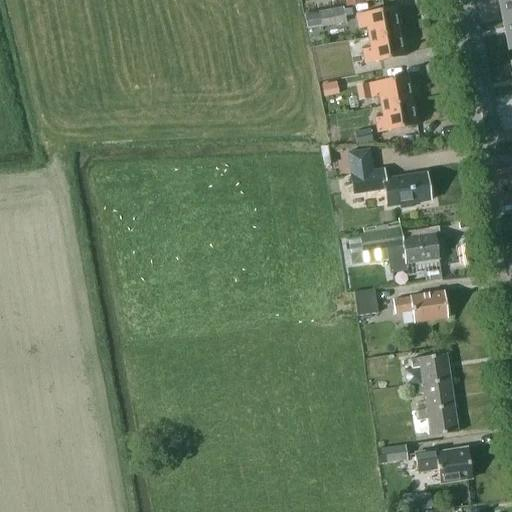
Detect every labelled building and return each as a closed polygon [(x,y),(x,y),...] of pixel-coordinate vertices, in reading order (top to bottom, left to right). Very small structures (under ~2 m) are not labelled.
[(511,0),(498,0),(503,20),(511,17),(511,0)] [(346,24),(342,7),(318,12),(321,28),(346,24)] [(366,28),(368,38),(399,32),(395,8),(355,15),(358,29),(366,28)] [(511,17),(503,20),(509,50),(511,49),(511,17)] [(399,32),(368,38),(370,48),(361,49),(363,64),(404,57),(399,32)] [(378,97),(380,107),(412,101),(407,76),(367,84),(370,98),(378,97)] [(324,97),(339,94),(337,82),(322,85),(324,97)] [(416,126),(412,101),(380,107),(382,117),(373,118),(376,133),(416,126)] [(357,145),(373,142),(371,129),(355,132),(357,145)] [(373,171),(362,173),(350,175),(350,176),(352,187),(353,194),(384,190),(387,207),(399,205),(400,210),(407,209),(413,208),(413,203),(429,201),(425,173),(384,179),(383,170),(373,171)] [(400,239),(399,229),(359,235),(361,252),(385,249),(388,273),(405,271),(404,264),(437,260),(433,234),(400,239)] [(376,314),(374,290),(353,292),(355,316),(376,314)] [(447,318),(443,292),(409,297),(410,298),(393,300),(395,314),(412,312),(413,323),(447,318)] [(418,369),(420,384),(420,385),(449,381),(445,355),(410,360),(412,370),(418,369)] [(453,407),(449,381),(420,385),(420,384),(414,385),(415,396),(422,395),(424,410),(424,411),(453,407)] [(424,411),(424,410),(418,411),(419,421),(425,420),(428,437),(457,433),(453,407),(424,411)] [(405,461),(403,446),(375,450),(378,465),(405,461)] [(471,479),(466,449),(435,454),(435,451),(414,454),(417,473),(437,470),(439,484),(471,479)] [(430,494),(417,496),(419,510),(432,509),(430,494)]
